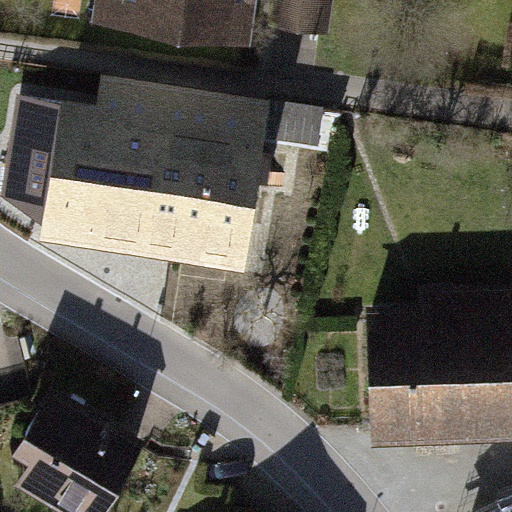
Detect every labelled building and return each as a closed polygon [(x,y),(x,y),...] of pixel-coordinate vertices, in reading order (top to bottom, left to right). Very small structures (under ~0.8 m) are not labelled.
[(98,0),(97,17),(241,35),(245,0),(98,0)] [(255,104),(73,79),(54,219),(235,244),(255,104)] [(277,135),(327,140),(331,102),(281,97),(277,135)] [(463,273),(399,275),(403,396),(511,392),(511,253),(462,255),(463,273)] [(52,442),(33,475),(97,511),(138,441),(48,389),(26,428),(52,442)] [(511,511),(511,500),(487,511),(511,511)]
